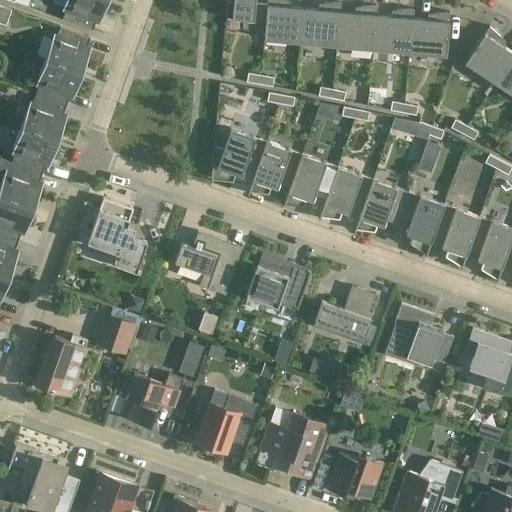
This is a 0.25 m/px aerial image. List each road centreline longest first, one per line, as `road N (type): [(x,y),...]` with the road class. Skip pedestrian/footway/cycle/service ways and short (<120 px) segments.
road 1 (residential): [(511,304),(89,153)]
road 2 (residential): [(321,511),(2,399)]
road 3 (residential): [(2,399),(89,153)]
road 4 (residential): [(89,153),(142,0)]
